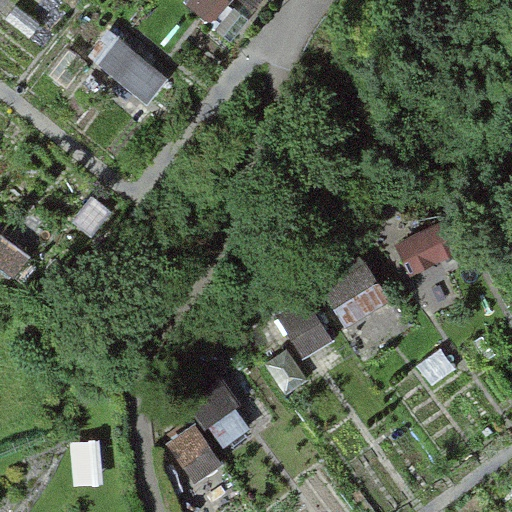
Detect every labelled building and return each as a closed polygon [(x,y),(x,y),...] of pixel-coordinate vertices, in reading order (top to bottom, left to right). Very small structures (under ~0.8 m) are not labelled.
[(193,0),(235,33),(260,0),(193,0)] [(113,30),(93,58),(153,103),(174,76),(113,30)] [(304,350),(397,306),(373,256),(280,300),(304,350)] [(191,395),(228,445),(260,422),(223,371),(191,395)] [(197,478),(229,461),(205,416),(173,433),(197,478)]
